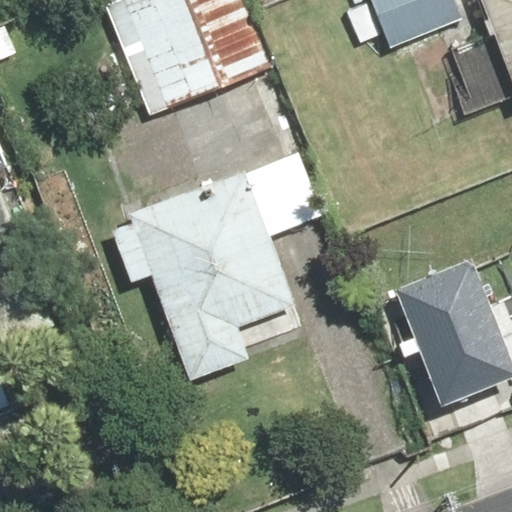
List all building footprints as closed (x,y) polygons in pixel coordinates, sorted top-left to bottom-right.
[(203,0),(109,0),(155,112),(235,79),(203,0)] [(470,0),(381,0),(397,41),(475,10),(470,0)] [(511,0),(489,0),(511,58),(511,0)] [(301,139),(122,212),(147,273),(162,267),(201,362),(315,315),(275,216),(325,196),(301,139)] [(8,154),(0,156),(0,348),(75,318),(8,154)] [(511,302),(487,241),(395,278),(446,402),(511,375),(511,302)]
